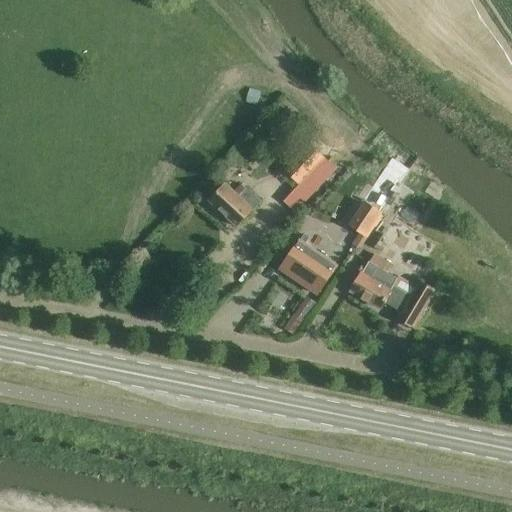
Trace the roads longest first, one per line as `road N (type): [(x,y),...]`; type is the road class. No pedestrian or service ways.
road 1 (secondary): [(511,450),(0,347)]
road 2 (residential): [(0,293),(361,361)]
